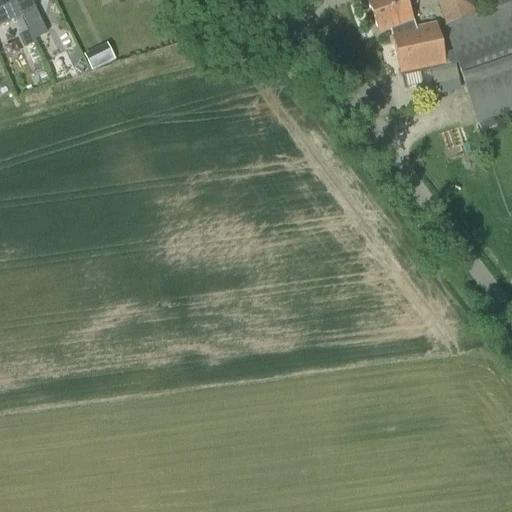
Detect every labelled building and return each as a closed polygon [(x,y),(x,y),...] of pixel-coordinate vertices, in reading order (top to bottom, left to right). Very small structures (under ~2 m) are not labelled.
[(0,8),(4,18),(7,24),(22,18),(14,0),(2,0),(0,1),(0,8)] [(14,0),(22,18),(35,10),(29,0),(14,0)] [(390,30),(391,34),(414,30),(407,10),(417,6),(414,0),(367,0),(366,1),(378,34),(390,30)] [(504,115),(511,112),(511,0),(491,0),(494,9),(474,16),(445,26),(443,27),(451,52),(442,55),(445,67),(454,66),(456,65),(476,125),(504,115)] [(414,30),(391,34),(401,77),(445,67),(442,55),(436,24),(414,30)] [(97,71),(122,60),(114,42),(89,54),(97,71)]
